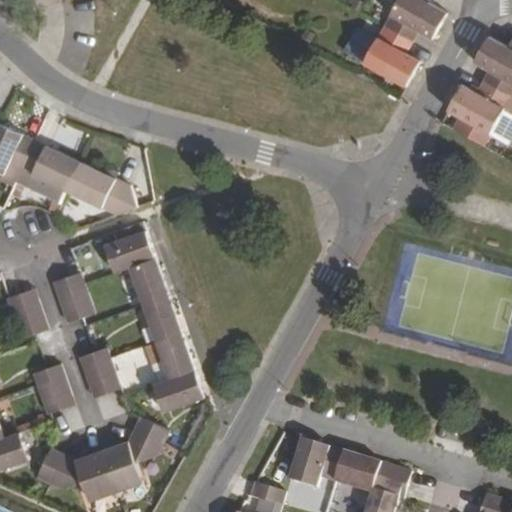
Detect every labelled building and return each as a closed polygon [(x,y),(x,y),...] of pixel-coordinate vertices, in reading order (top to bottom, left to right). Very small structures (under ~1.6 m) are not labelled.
[(430,2),(425,0),(399,0),(386,26),(414,41),(420,31),(434,38),(448,13),(430,2)] [(414,41),(386,26),(365,63),(407,87),(422,61),(407,53),(414,41)] [(511,48),(510,47),(491,37),(478,61),(492,69),(485,81),(511,96),(511,48)] [(511,98),(511,96),(485,81),(479,93),(464,85),(450,110),(492,134),(511,98)] [(35,140),(0,124),(0,171),(4,174),(9,164),(21,168),(35,140)] [(82,162),(35,140),(21,168),(68,191),(82,162)] [(131,185),(82,162),(68,191),(117,214),(139,207),(131,185)] [(147,231),(141,233),(144,245),(151,241),(147,231)] [(141,233),(106,245),(117,272),(131,267),(157,257),(151,241),(144,245),(141,233)] [(157,257),(131,267),(144,304),(170,295),(157,257)] [(81,272),(67,277),(71,288),(78,307),(91,301),(85,284),(81,272)] [(67,277),(54,282),(58,293),(71,288),(67,277)] [(71,288),(58,293),(68,323),(82,318),(78,307),(71,288)] [(35,290),(21,294),(25,305),(39,301),(35,290)] [(21,294),(8,298),(12,309),(19,328),(32,324),(25,305),(21,294)] [(170,295),(144,304),(157,342),(183,332),(170,295)] [(39,301),(25,305),(32,324),(36,335),(50,330),(39,301)] [(91,301),(78,307),(82,318),(95,314),(91,301)] [(32,324),(19,328),(23,339),(36,335),(32,324)] [(183,332),(157,342),(171,380),(197,370),(183,332)] [(126,380),(152,371),(142,346),(117,355),(126,380)] [(108,347),(94,352),(98,363),(111,358),(108,347)] [(94,352),(81,357),(91,388),(105,382),(98,363),(94,352)] [(111,358),(98,363),(105,382),(109,393),(122,388),(111,358)] [(62,364),(48,369),(51,380),(58,398),(72,394),(62,364)] [(48,369),(35,373),(39,385),(51,380),(48,369)] [(171,380),(156,385),(165,412),(198,400),(195,389),(202,386),(197,370),(171,380)] [(51,380),(39,385),(50,415),(62,410),(58,398),(51,380)] [(105,382),(91,388),(94,398),(109,393),(105,382)] [(195,389),(198,400),(206,397),(202,386),(195,389)] [(72,394),(58,398),(62,410),(76,405),(72,394)] [(171,430),(141,417),(136,430),(165,445),(171,430)] [(131,442),(116,447),(117,453),(106,457),(118,492),(145,483),(137,463),(159,455),(165,445),(136,430),(131,442)] [(5,438),(0,439),(0,471),(30,460),(21,433),(5,438)] [(316,442),(304,438),(302,444),(315,448),(316,442)] [(346,451),(316,442),(315,448),(302,444),(291,480),(319,488),(322,479),(336,483),(346,451)] [(116,447),(104,451),(106,457),(117,453),(116,447)] [(52,450),(37,478),(51,484),(64,455),(52,450)] [(104,451),(91,455),(93,462),(106,457),(104,451)] [(371,459),(346,451),(336,483),(374,494),(380,477),(410,485),(413,472),(383,463),(382,467),(370,463),(371,459)] [(77,460),(64,455),(51,484),(62,490),(85,482),(91,502),(118,492),(106,457),(93,462),(91,455),(77,460)] [(383,463),(371,459),(370,463),(382,467),(383,463)] [(410,485),(380,477),(374,494),(368,511),(395,511),(400,499),(405,500),(410,485)] [(280,511),(287,492),(256,482),(252,497),(261,500),(256,511),(280,511)] [(511,511),(511,501),(487,494),(483,508),(497,511),(511,511)]
